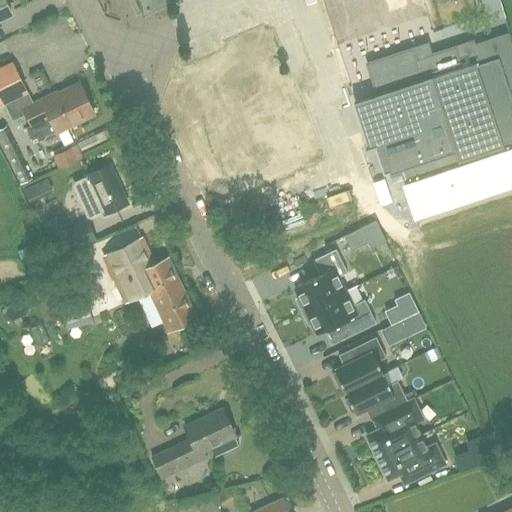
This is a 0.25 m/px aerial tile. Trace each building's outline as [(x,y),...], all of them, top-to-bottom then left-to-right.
[(0,0),(0,18),(11,13),(5,0),(0,0)] [(134,0),(144,18),(171,5),(167,0),(134,0)] [(502,143),(511,139),(511,92),(499,55),(475,63),(474,63),(430,77),(432,81),(360,105),(384,176),(432,160),(434,166),(458,157),(459,160),(503,146),(502,143)] [(204,104),(252,80),(246,68),(237,72),(232,60),(194,78),(201,92),(199,93),(204,104)] [(264,61),(256,65),(262,76),(269,72),(264,61)] [(0,69),(0,109),(5,107),(12,121),(25,114),(31,125),(26,127),(34,143),(48,135),(94,113),(80,83),(52,97),(51,95),(33,104),(13,63),(0,69)] [(269,72),(262,76),(267,87),(274,83),(269,72)] [(255,108),(249,97),(258,93),(252,80),(204,104),(209,114),(211,113),(218,126),(255,108)] [(280,96),(273,100),(278,110),(285,107),(280,96)] [(270,117),(263,104),(263,103),(255,108),(218,126),(230,151),(267,133),(261,121),(270,117)] [(11,128),(0,133),(0,135),(24,186),(36,180),(11,128)] [(70,147),(50,157),(56,169),(76,160),(70,147)] [(109,165),(87,175),(87,177),(75,183),(74,186),(87,216),(91,217),(103,212),(104,214),(127,203),(109,165)] [(369,169),(368,169),(357,173),(362,188),(368,186),(374,184),(369,169)] [(59,255),(76,247),(93,240),(84,221),(67,229),(61,215),(44,222),(59,255)] [(352,250),(368,243),(361,229),(345,237),(352,250)] [(169,330),(195,318),(167,257),(154,263),(143,238),(104,256),(126,303),(151,291),(169,330)] [(306,311),(326,301),(345,292),(338,277),(347,273),(336,250),(312,261),(319,275),(302,284),(294,288),(299,298),(296,300),(302,313),(306,311)] [(35,301),(43,298),(51,321),(62,317),(66,329),(93,320),(77,275),(31,291),(35,301)] [(342,322),(349,336),(376,323),(364,300),(352,306),(345,292),(326,301),(306,311),(302,313),(309,326),(312,324),(317,334),(325,331),(342,322)] [(399,307),(386,313),(390,321),(398,317),(400,321),(404,319),(405,319),(399,307)] [(404,319),(411,334),(425,327),(417,313),(405,319),(404,319)] [(346,392),(383,374),(377,362),(386,358),(376,337),(355,348),(360,359),(335,371),(336,373),(332,375),(339,388),(342,386),(346,392)] [(386,413),(408,402),(398,382),(389,386),(383,374),(346,392),(349,399),(345,401),(351,413),(355,412),(356,414),(381,402),(386,413)] [(423,419),(413,400),(374,419),(379,429),(366,435),(377,457),(420,436),(414,424),(423,419)] [(152,458),(162,478),(187,466),(205,457),(202,450),(235,434),(222,409),(185,427),(190,439),(152,458)] [(388,480),(400,473),(405,483),(445,464),(435,444),(426,449),(420,436),(377,457),(388,480)] [(253,511),(288,511),(283,498),(253,511)]
